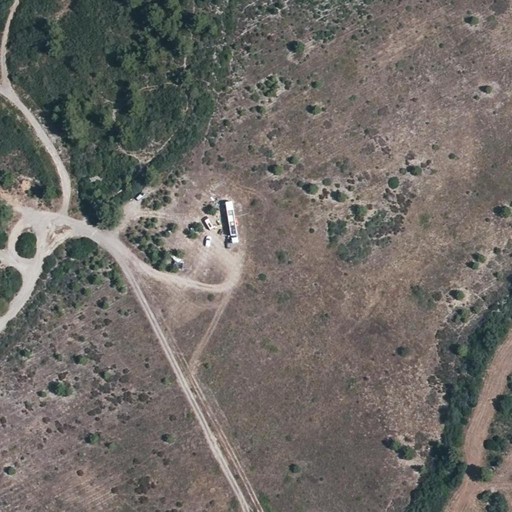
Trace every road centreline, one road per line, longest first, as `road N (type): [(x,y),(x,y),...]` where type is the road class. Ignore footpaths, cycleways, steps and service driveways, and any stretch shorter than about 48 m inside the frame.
road 1 (track): [(246,511),(127,272),(73,221),(0,209)]
road 2 (track): [(0,327),(26,292),(59,219),(66,177),(40,130),(0,90)]
road 3 (track): [(511,354),(502,364),(458,511)]
